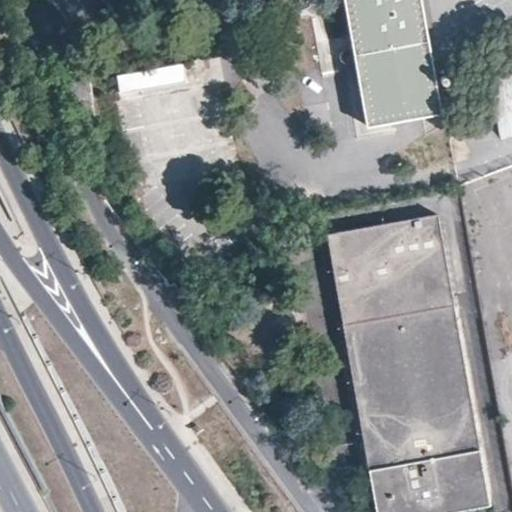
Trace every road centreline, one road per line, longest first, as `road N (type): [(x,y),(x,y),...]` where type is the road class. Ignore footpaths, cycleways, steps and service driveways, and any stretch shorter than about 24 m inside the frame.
road 1 (residential): [(305,511),(105,229),(26,0)]
road 2 (primary): [(159,440),(0,140)]
road 3 (primary): [(159,440),(105,385),(0,238)]
road 4 (secondary): [(88,511),(0,325)]
